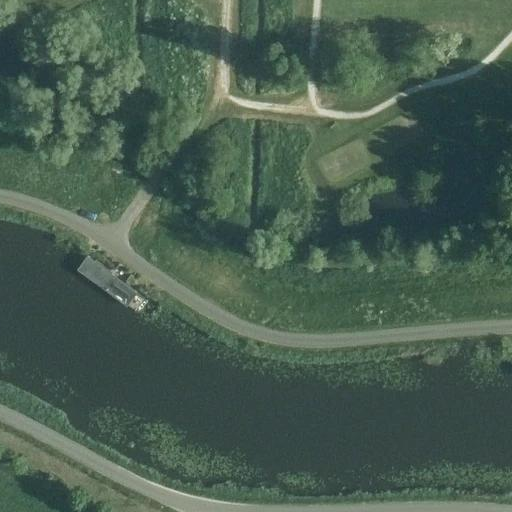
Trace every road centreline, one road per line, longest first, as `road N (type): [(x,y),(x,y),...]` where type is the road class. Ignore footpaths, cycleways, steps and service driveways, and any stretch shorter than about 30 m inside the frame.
road 1 (unclassified): [(511,327),(309,341),(261,334),(195,303),(72,222),(0,196)]
road 2 (unclassified): [(216,511),(155,493),(0,413)]
